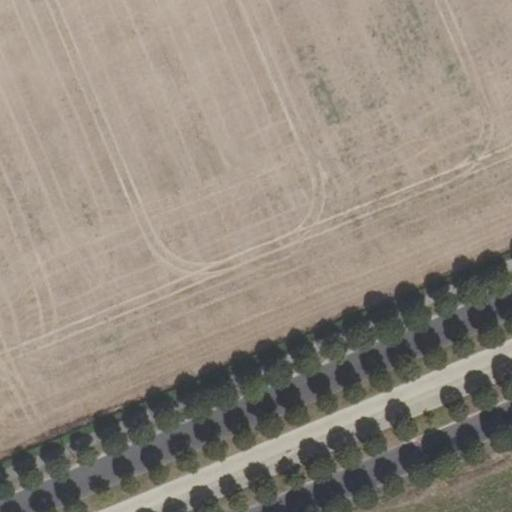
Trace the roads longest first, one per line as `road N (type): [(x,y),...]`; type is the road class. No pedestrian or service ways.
road 1 (unclassified): [(511,302),(10,511)]
road 2 (unclassified): [(285,511),(511,417)]
